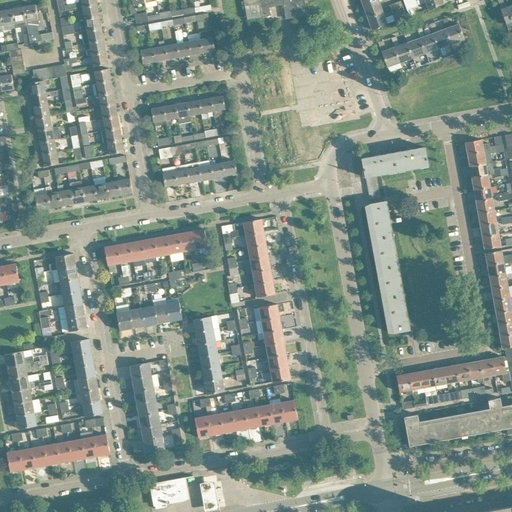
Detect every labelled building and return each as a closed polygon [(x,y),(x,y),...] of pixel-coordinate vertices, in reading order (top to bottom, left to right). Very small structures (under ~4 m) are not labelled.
[(97,4),(96,0),(81,0),(82,3),(64,6),(62,0),(56,0),(59,12),(65,11),(83,7),(97,4)] [(243,0),(247,19),(271,15),(269,7),(283,5),(285,13),(294,12),(295,17),(307,15),(304,0),(243,0)] [(383,12),(379,0),(363,6),(367,18),(383,12)] [(444,4),(442,0),(418,0),(405,5),(406,10),(412,7),(425,3),(428,10),(444,4)] [(511,22),(511,5),(508,6),(507,4),(504,5),(502,0),(497,0),(506,25),(511,22)] [(398,7),(402,6),(400,1),(389,5),(390,10),(398,7)] [(99,16),(97,4),(83,7),(85,19),(99,16)] [(39,25),(36,5),(23,7),(27,26),(28,34),(30,43),(54,39),(52,32),(38,35),(37,25),(39,25)] [(27,26),(23,7),(12,9),(15,28),(27,26)] [(400,12),(398,7),(390,10),(383,12),(367,18),(371,30),(388,24),(385,17),(400,12)] [(412,7),(406,10),(407,12),(409,17),(413,15),(415,15),(412,7)] [(15,28),(12,9),(0,11),(0,12),(3,31),(15,28)] [(148,21),(147,16),(147,12),(135,15),(136,24),(148,21)] [(209,20),(208,13),(196,16),(197,22),(209,20)] [(101,28),(99,16),(85,19),(86,26),(80,28),(81,32),(87,31),(101,28)] [(464,40),(458,24),(450,27),(447,18),(442,20),(445,29),(451,45),(464,40)] [(162,29),(162,27),(161,22),(149,24),(150,31),(162,29)] [(451,45),(445,29),(440,31),(439,28),(436,29),(434,23),(429,24),(432,33),(438,49),(451,45)] [(438,49),(432,33),(424,36),(421,27),(416,29),(419,38),(425,54),(438,49)] [(103,37),(101,28),(87,31),(88,38),(82,39),(83,44),(89,43),(104,40),(103,37)] [(212,37),(211,31),(204,32),(205,38),(200,39),(203,53),(215,51),(212,37)] [(425,54),(419,38),(414,40),(413,36),(410,37),(408,32),(403,34),(407,42),(412,58),(425,54)] [(203,53),(200,39),(199,34),(187,36),(188,42),(191,55),(203,53)] [(412,58),(407,42),(399,45),(395,36),(391,38),(394,47),(399,63),(412,58)] [(106,52),(104,40),(89,43),(90,50),(86,50),(87,56),(91,55),(106,52)] [(168,59),(165,46),(164,41),(159,42),(160,47),(153,48),(155,61),(168,59)] [(399,63),(394,47),(386,50),(383,41),(378,42),(387,67),(399,63)] [(191,55),(188,42),(176,44),(179,57),(191,55)] [(18,49),(18,45),(17,43),(6,45),(7,51),(18,49)] [(179,57),(176,44),(165,46),(168,59),(179,57)] [(155,61),(153,48),(141,50),(143,64),(155,61)] [(108,64),(106,52),(91,55),(93,67),(108,64)] [(82,62),(81,57),(64,60),(65,64),(66,72),(69,71),(72,71),(71,64),(82,62)] [(66,72),(65,64),(59,65),(61,77),(66,76),(67,76),(66,72)] [(61,77),(59,65),(53,66),(55,78),(60,77),(61,77)] [(55,78),(53,66),(47,68),(49,79),(55,78)] [(49,79),(47,68),(33,70),(35,82),(49,79)] [(111,80),(109,68),(94,71),(97,83),(111,80)] [(14,89),(12,74),(6,75),(5,69),(0,70),(0,79),(2,91),(14,89)] [(81,82),(79,74),(70,76),(72,88),(80,86),(80,82),(81,82)] [(69,88),(66,76),(61,77),(60,77),(62,90),(69,88)] [(50,85),(49,79),(35,82),(29,83),(32,95),(45,93),(44,86),(50,85)] [(113,92),(111,80),(97,83),(92,84),(94,96),(99,95),(113,92)] [(82,98),(80,86),(72,88),(73,92),(75,99),(82,98)] [(71,100),(69,88),(62,90),(64,101),(71,100)] [(50,92),(45,93),(32,95),(34,107),(47,104),(46,97),(51,97),(50,92)] [(115,104),(113,92),(99,95),(101,106),(115,104)] [(225,109),(223,96),(211,98),(213,112),(225,109)] [(213,112),(211,98),(199,100),(201,114),(203,120),(208,119),(207,113),(213,112)] [(73,112),(72,108),(71,100),(64,101),(67,113),(73,112)] [(201,114),(199,100),(187,102),(190,116),(201,114)] [(190,116),(187,102),(176,104),(178,118),(179,124),(191,122),(190,116)] [(49,116),(47,104),(34,107),(36,119),(49,116)] [(117,115),(115,104),(101,106),(103,118),(117,115)] [(178,118),(176,104),(164,106),(166,120),(167,125),(172,124),(171,119),(178,118)] [(164,106),(151,109),(154,122),(155,126),(159,125),(167,124),(166,120),(164,106)] [(119,128),(117,115),(103,118),(105,130),(119,128)] [(52,128),(49,116),(36,119),(38,130),(52,128)] [(87,134),(85,122),(79,123),(81,135),(87,134)] [(58,127),(52,128),(38,130),(40,143),(54,140),(60,139),(58,127)] [(122,140),(119,128),(105,130),(101,131),(103,143),(107,142),(122,140)] [(218,136),(216,129),(205,132),(205,133),(206,138),(218,136)] [(90,146),(87,134),(81,135),(83,147),(90,146)] [(79,148),(77,136),(71,137),(73,149),(79,148)] [(501,136),(493,137),(495,146),(502,145),(501,136)] [(171,144),(169,138),(157,140),(158,147),(171,144)] [(482,144),(481,139),(466,142),(468,154),(483,151),(489,150),(490,153),(496,152),(495,146),(489,147),(488,143),(482,144)] [(56,152),(54,140),(40,143),(41,147),(43,155),(56,152)] [(124,152),(122,140),(107,142),(109,154),(124,152)] [(184,154),(184,150),(183,145),(171,147),(173,156),(184,154)] [(92,158),(90,146),(83,147),(85,159),(92,158)] [(173,157),(173,156),(171,147),(159,150),(160,160),(173,157)] [(425,147),(394,153),(397,171),(429,166),(425,147)] [(82,160),(79,148),(73,149),(75,161),(82,160)] [(489,150),(483,151),(468,154),(470,166),(486,163),(492,162),(490,156),(490,153),(489,150)] [(58,164),(56,152),(43,155),(43,159),(44,165),(45,166),(58,164)] [(397,171),(394,153),(362,159),(364,170),(363,170),(364,177),(365,177),(376,175),(397,171)] [(126,155),(114,158),(115,164),(127,162),(126,155)] [(103,160),(95,161),(91,162),(92,168),(96,168),(104,166),(103,160)] [(237,174),(235,160),(223,163),(225,176),(237,174)] [(213,178),(211,165),(210,161),(198,163),(202,180),(213,178)] [(92,168),(91,162),(79,164),(80,171),(92,168)] [(202,180),(198,163),(186,165),(189,183),(202,180)] [(225,176),(223,163),(211,165),(213,178),(225,176)] [(488,175),(486,163),(470,166),(472,178),(488,175)] [(80,171),(79,164),(67,167),(68,173),(80,171)] [(189,183),(186,165),(175,167),(178,185),(189,183)] [(68,173),(67,167),(55,169),(56,175),(68,173)] [(178,185),(175,167),(163,169),(164,173),(163,173),(166,187),(178,185)] [(490,187),(488,175),(472,178),(474,190),(490,187)] [(109,197),(107,183),(105,177),(94,179),(95,185),(97,199),(109,197)] [(133,193),(130,179),(118,181),(121,195),(133,193)] [(85,201),(83,187),(82,181),(70,183),(71,189),(73,204),(74,204),(78,203),(85,201)] [(121,195),(118,181),(107,183),(109,197),(121,195)] [(73,204),(71,189),(64,191),(63,184),(58,185),(59,191),(62,206),(73,204)] [(97,199),(95,185),(83,187),(85,201),(97,199)] [(62,206),(59,191),(52,193),(51,186),(46,187),(50,208),(62,206)] [(50,208),(46,187),(34,190),(38,210),(50,208)] [(492,198),(490,187),(474,190),(476,201),(492,198)] [(494,210),(492,198),(476,201),(478,213),(494,210)] [(407,325),(388,223),(391,223),(401,221),(401,217),(400,217),(399,217),(398,214),(390,218),(387,219),(385,206),(386,206),(385,201),(384,202),(384,201),(370,204),(365,206),(389,332),(393,333),(405,331),(408,330),(409,330),(408,325),(407,325)] [(20,220),(18,207),(12,208),(14,221),(20,220)] [(496,222),(494,210),(478,213),(480,225),(496,222)] [(264,232),(262,219),(243,222),(246,235),(264,232)] [(498,234),(496,222),(480,225),(482,237),(498,234)] [(207,247),(204,229),(191,232),(194,250),(207,247)] [(194,250),(191,232),(179,234),(182,252),(194,250)] [(266,244),(264,232),(246,235),(248,247),(266,244)] [(182,252),(179,234),(167,236),(170,254),(182,252)] [(500,246),(498,234),(482,237),(485,249),(500,246)] [(170,254),(167,236),(155,238),(158,256),(170,254)] [(158,256),(155,238),(142,241),(145,259),(158,256)] [(145,259),(142,241),(130,243),(133,261),(145,259)] [(133,261),(130,243),(117,245),(121,263),(133,261)] [(268,256),(266,244),(248,247),(250,259),(268,256)] [(121,263),(117,245),(105,247),(108,266),(121,263)] [(511,254),(502,256),(501,250),(485,253),(488,265),(510,261),(510,264),(511,263),(511,254)] [(74,254),(56,257),(57,263),(49,265),(50,271),(58,269),(76,266),(74,254)] [(271,269),(268,256),(250,259),(252,272),(271,269)] [(511,266),(510,264),(510,261),(488,265),(490,277),(505,274),(504,267),(511,266)] [(19,282),(16,264),(3,266),(7,284),(19,282)] [(78,278),(76,266),(58,269),(60,282),(78,278)] [(273,281),(271,269),(252,272),(255,284),(273,281)] [(508,286),(505,274),(490,277),(492,289),(508,286)] [(80,291),(78,278),(60,282),(62,294),(80,291)] [(275,294),(273,281),(255,284),(257,297),(275,294)] [(510,298),(508,286),(492,289),(494,300),(510,298)] [(83,303),(80,291),(62,294),(65,307),(83,303)] [(238,293),(230,294),(231,303),(240,302),(238,293)] [(511,303),(511,304),(510,298),(494,300),(496,312),(511,309),(511,303)] [(182,319),(179,301),(167,303),(170,321),(182,319)] [(85,315),(83,303),(65,307),(67,319),(85,315)] [(170,321),(167,303),(154,306),(157,324),(170,321)] [(279,317),(277,305),(259,308),(261,320),(279,317)] [(157,324),(154,306),(142,308),(145,326),(157,324)] [(145,326),(142,308),(130,310),(133,328),(145,326)] [(511,309),(496,312),(498,324),(511,321),(511,309)] [(133,328),(130,310),(117,313),(120,331),(133,328)] [(87,328),(85,315),(67,319),(69,332),(87,328)] [(213,329),(211,317),(193,320),(195,332),(213,329)] [(282,329),(279,317),(261,320),(264,332),(282,329)] [(511,321),(498,324),(500,336),(511,333),(511,321)] [(213,329),(195,332),(198,345),(216,342),(213,329)] [(284,342),(282,329),(264,332),(266,345),(284,342)] [(511,333),(500,336),(502,348),(511,346),(511,333)] [(89,339),(71,342),(73,355),(92,352),(89,339)] [(216,342),(198,345),(200,357),(218,354),(216,342)] [(286,354),(284,342),(266,345),(268,357),(286,354)] [(25,364),(23,351),(5,354),(7,367),(25,364)] [(94,364),(92,352),(73,355),(76,367),(94,364)] [(220,366),(218,354),(200,357),(202,369),(220,366)] [(288,367),(286,354),(268,357),(270,370),(288,367)] [(506,372),(504,357),(491,359),(494,375),(501,373),(503,382),(510,381),(510,379),(509,373),(509,372),(506,372)] [(494,375),(491,359),(479,361),(483,381),(489,380),(488,376),(494,375)] [(483,381),(479,361),(467,363),(470,379),(477,378),(477,382),(483,381)] [(35,362),(25,364),(7,367),(10,379),(28,376),(27,369),(36,368),(35,362)] [(152,375),(149,363),(130,366),(132,379),(152,375)] [(470,379),(467,363),(456,365),(458,381),(470,379)] [(96,376),(94,364),(76,367),(78,379),(96,376)] [(458,381),(456,365),(444,367),(447,383),(458,381)] [(222,378),(220,366),(202,369),(204,382),(222,378)] [(291,379),(288,367),(270,370),(273,382),(291,379)] [(447,383),(444,367),(432,370),(435,385),(447,383)] [(435,385),(432,370),(420,372),(423,387),(435,385)] [(423,387),(420,372),(408,374),(412,394),(418,393),(417,389),(423,387)] [(412,394),(408,374),(397,376),(399,392),(406,391),(406,395),(412,394)] [(154,388),(152,375),(132,379),(135,391),(154,388)] [(29,382),(28,376),(10,379),(12,391),(30,388),(40,386),(39,380),(29,382)] [(98,388),(96,376),(78,379),(80,392),(98,388)] [(225,391),(222,378),(204,382),(207,395),(225,391)] [(485,394),(485,389),(484,387),(472,389),(473,396),(485,394)] [(32,400),(30,388),(12,391),(14,404),(32,400)] [(100,401),(98,388),(80,392),(82,404),(100,401)] [(156,400),(154,388),(135,391),(137,403),(156,400)] [(473,396),(472,389),(460,391),(462,398),(473,396)] [(462,398),(460,391),(449,394),(450,401),(462,398)] [(450,401),(449,394),(437,396),(438,403),(450,401)] [(438,403),(437,396),(425,398),(425,400),(426,405),(438,403)] [(511,407),(502,410),(500,398),(488,400),(491,412),(420,425),(418,414),(404,417),(409,446),(506,428),(507,435),(511,434),(511,407)] [(35,412),(32,400),(14,404),(17,416),(35,412)] [(158,412),(156,400),(137,403),(139,416),(158,412)] [(298,419),(294,400),(282,403),(286,422),(298,419)] [(414,407),(413,402),(413,400),(401,402),(403,409),(414,407)] [(103,413),(100,401),(82,404),(85,417),(103,413)] [(286,422),(282,403),(270,405),(273,424),(286,422)] [(273,424),(270,405),(257,407),(261,426),(273,424)] [(261,426),(257,407),(245,410),(249,429),(261,426)] [(72,420),(81,415),(78,408),(69,413),(72,420)] [(249,429),(245,410),(233,412),(236,431),(249,429)] [(37,425),(35,412),(17,416),(19,429),(37,425)] [(160,424),(158,412),(139,416),(141,428),(160,424)] [(236,431),(233,412),(221,414),(224,433),(236,431)] [(224,433),(221,414),(208,416),(212,435),(224,433)] [(212,435),(208,416),(196,419),(199,438),(212,435)] [(163,436),(160,424),(141,428),(143,440),(163,436)] [(110,453),(107,434),(94,437),(97,456),(110,453)] [(165,449),(163,436),(143,440),(146,452),(165,449)] [(97,456),(94,437),(81,439),(85,458),(97,456)] [(85,458),(81,439),(69,441),(72,461),(85,458)] [(72,461),(69,441),(57,444),(60,463),(72,461)] [(60,463),(57,444),(44,446),(48,465),(60,463)] [(48,465),(44,446),(32,448),(35,467),(48,465)] [(35,467),(32,448),(20,450),(23,470),(35,467)] [(23,470),(20,450),(7,453),(11,472),(23,470)] [(188,498),(186,489),(183,478),(154,483),(156,498),(154,498),(156,509),(166,507),(166,502),(167,502),(188,498)] [(214,482),(199,485),(203,511),(214,511),(220,511),(214,482)]
